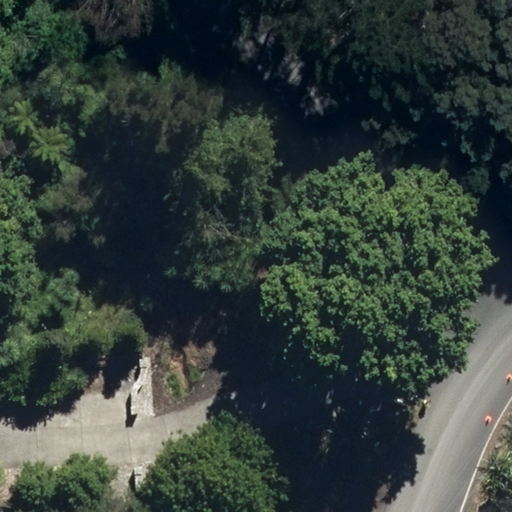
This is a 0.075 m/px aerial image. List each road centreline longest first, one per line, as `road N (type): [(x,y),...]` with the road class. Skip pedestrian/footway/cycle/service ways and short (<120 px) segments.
road 1 (residential): [(472,379),(353,376),(132,448),(0,440)]
road 2 (unknown): [(511,308),(458,254),(322,158),(162,0)]
road 3 (unclassified): [(409,511),(437,435),(472,379)]
